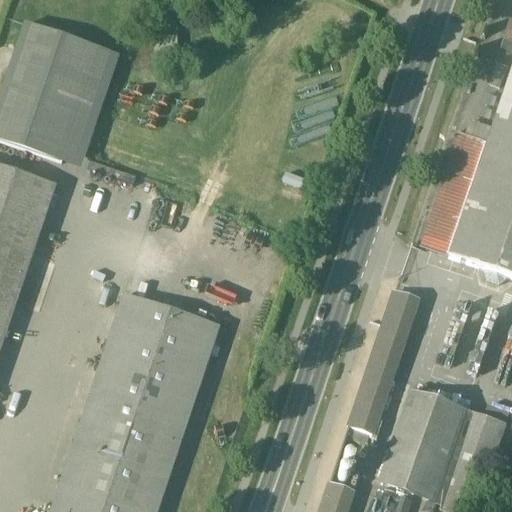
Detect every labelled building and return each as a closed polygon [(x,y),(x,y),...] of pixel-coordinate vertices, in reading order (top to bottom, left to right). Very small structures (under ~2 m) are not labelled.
[(100,53),(24,28),(0,97),(0,146),(61,167),(100,53)] [(448,260),(448,261),(485,273),(506,280),(511,282),(511,69),(487,147),(448,260)] [(464,139),(426,253),(448,260),(487,147),(464,139)] [(55,190),(0,171),(0,350),(15,305),(16,305),(55,190)] [(506,280),(485,273),(484,276),(487,284),(498,288),(505,283),(506,280)] [(394,295),(365,380),(389,388),(418,304),(394,295)] [(158,511),(219,331),(123,299),(51,511),(158,511)] [(389,388),(365,380),(347,433),(370,442),(389,388)] [(460,413),(412,397),(381,486),(429,503),(460,413)] [(482,421),(460,413),(429,503),(451,511),(482,421)] [(451,511),(450,511),(475,511),(504,428),(482,421),(451,511)] [(346,511),(352,495),(329,486),(320,511),(346,511)]
